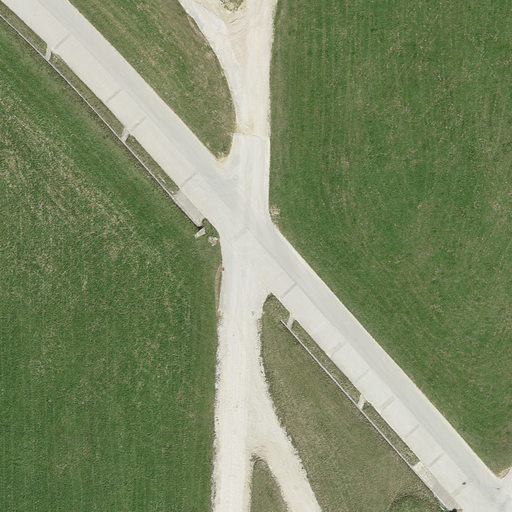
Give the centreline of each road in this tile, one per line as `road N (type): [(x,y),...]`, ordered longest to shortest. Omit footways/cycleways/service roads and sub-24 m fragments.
road 1 (track): [(259,0),(227,511)]
road 2 (track): [(236,365),(303,511)]
